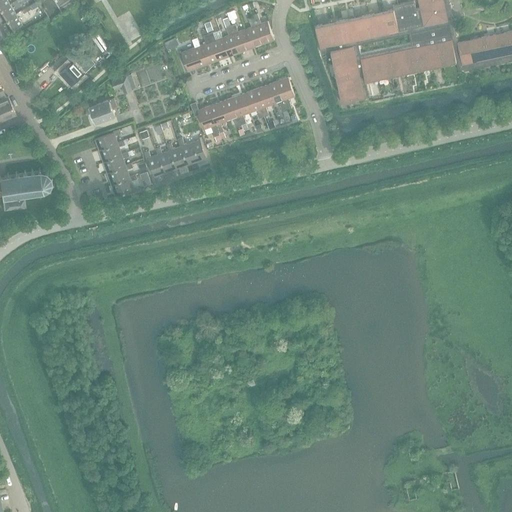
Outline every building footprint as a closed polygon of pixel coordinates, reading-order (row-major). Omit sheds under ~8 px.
[(0,0),(0,8),(9,3),(7,0),(0,0)] [(450,34),(456,61),(458,70),(463,69),(449,0),(417,0),(419,7),(416,7),(414,0),(413,0),(392,5),(393,9),(399,36),(383,39),(368,42),(358,44),(360,53),(373,51),(386,48),(399,45),(411,42),(424,40),(437,37),(450,34)] [(0,19),(1,22),(15,13),(9,3),(0,8),(0,19)] [(230,16),(240,13),(237,4),(227,7),(230,16)] [(383,39),(399,36),(393,9),(378,12),(383,39)] [(368,42),(383,39),(378,12),(362,15),(368,42)] [(15,13),(1,22),(8,32),(22,24),(15,13)] [(253,16),(263,43),(274,39),(268,20),(261,23),(257,13),(252,15),(253,16)] [(352,46),(358,44),(368,42),(362,15),(347,19),(352,46)] [(252,47),(263,43),(253,16),(248,18),(251,26),(245,29),(252,47)] [(337,49),(352,46),(347,19),(331,22),(337,49)] [(204,23),(208,32),(213,29),(210,21),(204,23)] [(321,52),(331,50),(337,49),(331,22),(316,25),(321,52)] [(252,47),(245,29),(238,31),(235,23),(231,25),(240,51),(252,47)] [(229,55),(240,51),(231,25),(226,26),(229,34),(222,37),(229,55)] [(503,62),(511,60),(511,30),(496,34),(503,62)] [(229,55),(222,37),(216,39),(213,31),(208,33),(218,60),(229,55)] [(206,64),(218,60),(208,33),(203,35),(206,43),(200,45),(206,64)] [(437,37),(443,64),(456,61),(450,34),(437,37)] [(483,67),(503,62),(496,34),(477,38),(483,67)] [(200,45),(197,37),(192,39),(195,47),(181,52),(188,70),(206,64),(200,45)] [(430,67),(443,64),(437,37),(424,40),(430,67)] [(463,69),(463,71),(483,67),(477,38),(458,42),(463,69)] [(417,69),(430,67),(424,40),(411,42),(417,69)] [(404,72),(417,69),(411,42),(399,45),(404,72)] [(361,57),(360,53),(358,44),(352,46),(337,49),(331,50),(334,63),(361,57)] [(89,56),(87,59),(75,45),(66,53),(72,59),(60,70),(72,83),(91,66),(93,69),(97,65),(89,56)] [(391,75),(404,72),(399,45),(386,48),(391,75)] [(378,78),(391,75),(386,48),(373,51),(378,78)] [(365,80),(378,78),(373,51),(360,53),(361,57),(363,70),(365,80)] [(336,76),(363,70),(361,57),(334,63),(336,76)] [(366,84),(365,80),(363,70),(336,76),(339,89),(366,84)] [(125,92),(132,90),(127,75),(112,80),(114,87),(122,85),(125,92)] [(277,81),(287,109),(292,107),(288,98),(295,95),(288,76),(277,81)] [(282,111),(287,109),(277,81),(265,85),(272,103),(279,101),(282,111)] [(366,84),(339,89),(342,102),(369,97),(366,84)] [(266,106),(272,103),(265,85),(254,89),(264,115),(269,114),(266,106)] [(0,98),(0,112),(3,119),(16,114),(8,95),(6,96),(2,89),(0,90),(0,96),(0,97),(1,98),(0,98)] [(259,117),(264,115),(254,89),(243,93),(250,112),(256,109),(259,117)] [(243,114),(250,112),(243,93),(232,97),(241,124),(246,122),(243,114)] [(89,106),(95,123),(115,116),(113,108),(118,106),(114,97),(89,106)] [(236,125),(241,124),(232,97),(220,101),(227,120),(234,117),(236,125)] [(221,122),(227,120),(220,101),(209,105),(219,132),(224,130),(221,122)] [(219,134),(219,132),(209,105),(198,110),(204,128),(211,126),(215,136),(219,134)] [(180,114),(182,121),(191,117),(189,111),(180,114)] [(142,123),(141,138),(154,138),(155,124),(142,123)] [(118,143),(117,141),(115,134),(120,132),(119,128),(113,130),(113,132),(95,138),(99,150),(118,143)] [(183,145),(189,163),(207,157),(200,138),(185,144),(182,136),(178,138),(181,145),(183,145)] [(122,154),(121,153),(119,145),(125,143),(123,139),(117,141),(118,143),(99,150),(103,161),(122,154)] [(183,145),(181,145),(174,148),(171,142),(167,143),(169,149),(171,149),(178,167),(189,163),(183,145)] [(171,149),(169,149),(162,152),(160,146),(156,147),(158,153),(160,153),(167,171),(178,167),(171,149)] [(160,153),(158,153),(151,156),(149,150),(145,151),(147,157),(148,157),(155,175),(167,171),(160,153)] [(126,166),(125,164),(123,157),(129,155),(127,151),(121,153),(122,154),(103,161),(107,172),(126,166)] [(130,177),(129,176),(127,168),(133,166),(131,162),(125,164),(126,166),(107,172),(111,183),(130,177)] [(0,175),(0,183),(2,194),(2,197),(3,197),(5,209),(25,206),(24,194),(28,193),(28,195),(30,195),(29,193),(35,192),(35,194),(37,194),(37,192),(42,191),(43,193),(44,193),(44,190),(48,188),(50,190),(51,188),(49,187),(51,182),(54,183),(54,181),(52,181),(51,177),(53,175),(52,174),(50,175),(46,171),(47,169),(46,168),(45,171),(40,170),(39,167),(38,167),(38,170),(32,171),(32,168),(30,169),(31,171),(25,172),(25,169),(23,170),(23,172),(17,173),(16,171),(14,171),(15,174),(8,174),(8,172),(6,172),(6,175),(0,175)] [(130,177),(111,183),(115,195),(134,189),(131,180),(137,178),(135,173),(129,176),(130,177)]
